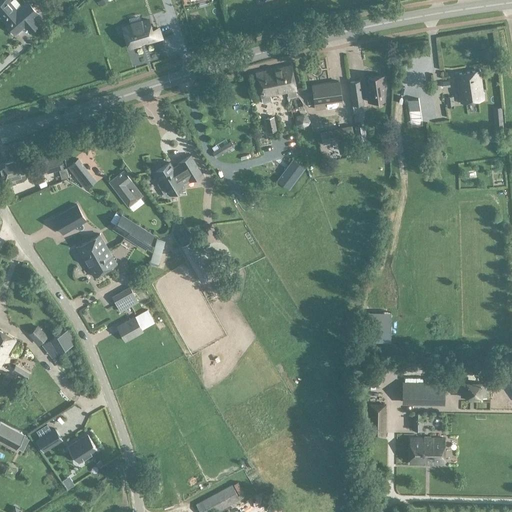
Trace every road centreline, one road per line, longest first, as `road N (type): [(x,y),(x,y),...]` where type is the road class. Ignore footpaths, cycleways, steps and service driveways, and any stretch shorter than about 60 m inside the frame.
road 1 (secondary): [(0,134),(334,33),(511,2)]
road 2 (unclassified): [(136,511),(123,445),(87,346),(7,219)]
